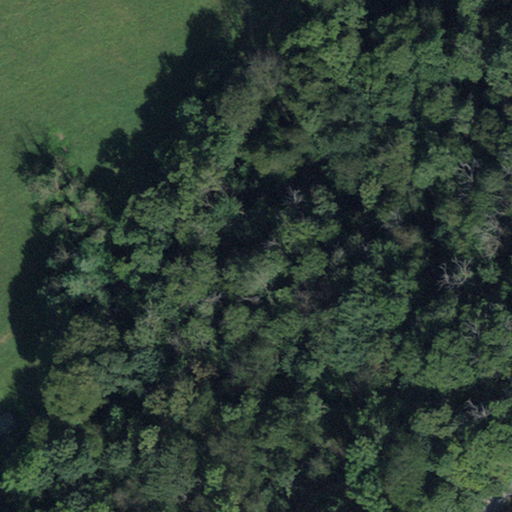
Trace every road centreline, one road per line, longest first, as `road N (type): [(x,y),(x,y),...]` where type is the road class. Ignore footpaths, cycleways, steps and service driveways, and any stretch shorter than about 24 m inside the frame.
road 1 (track): [(317,0),(87,494),(0,505)]
road 2 (track): [(233,0),(242,24),(249,144)]
